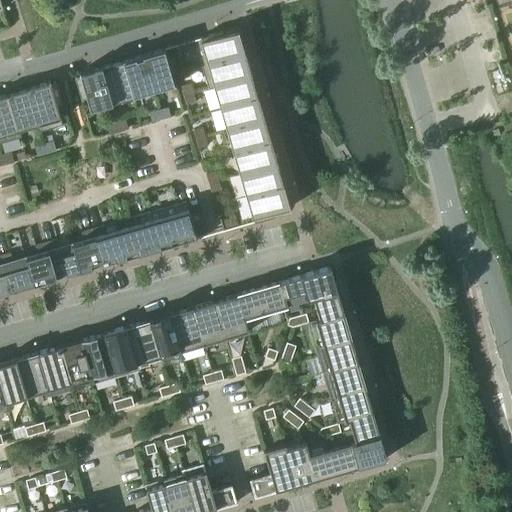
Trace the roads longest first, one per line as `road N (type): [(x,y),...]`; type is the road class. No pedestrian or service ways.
road 1 (residential): [(0,339),(287,255)]
road 2 (unclassified): [(389,0),(457,247)]
road 3 (unclassified): [(511,353),(490,278),(457,247)]
